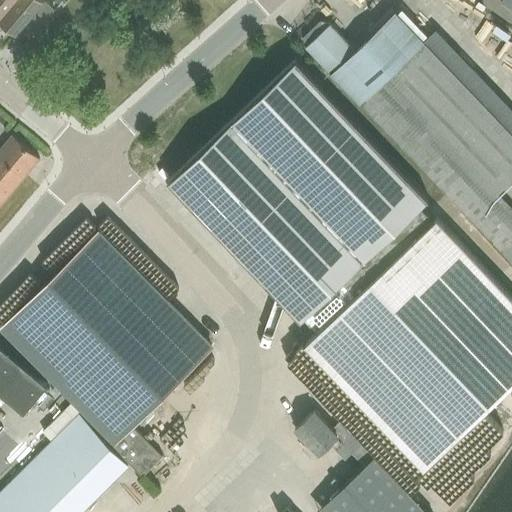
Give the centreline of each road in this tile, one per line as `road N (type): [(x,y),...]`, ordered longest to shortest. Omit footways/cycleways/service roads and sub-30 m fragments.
road 1 (unclassified): [(162,511),(238,427),(248,369),(228,312),(91,161)]
road 2 (unclassified): [(91,161),(268,0)]
road 3 (unclassified): [(0,264),(91,161)]
